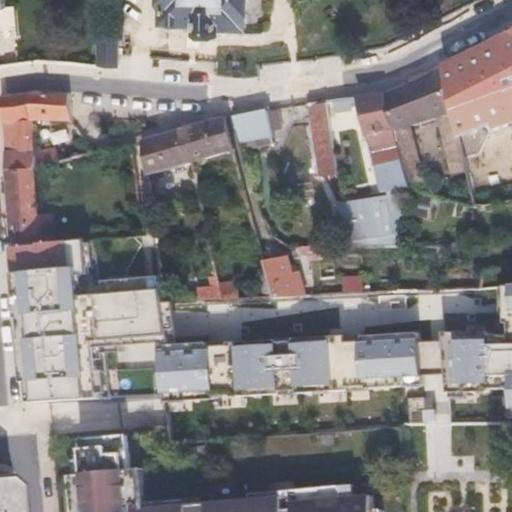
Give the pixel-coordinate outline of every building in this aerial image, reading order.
[(9,0),(0,0),(0,68),(2,68),(0,39),(0,9),(10,8),(9,0)] [(166,0),(167,1),(167,21),(187,22),(189,20),(198,21),(198,28),(220,29),(220,25),(246,26),(247,0),(166,0)] [(17,8),(10,8),(0,9),(0,31),(19,30),(17,8)] [(101,67),(119,68),(119,38),(101,38),(101,67)] [(486,106),(474,53),(454,63),(444,68),(455,111),(486,106)] [(455,111),(444,68),(444,67),(412,83),(399,89),(386,94),(398,130),(439,116),(449,112),(455,111)] [(43,121),(75,124),(72,96),(41,94),(30,95),(32,122),(43,121)] [(398,130),(386,94),(360,98),(382,194),(409,188),(411,188),(406,163),(398,130)] [(32,122),(30,95),(3,99),(5,127),(20,125),(32,124),(32,122)] [(343,201),(327,102),(307,105),(316,159),(321,158),(328,204),(343,201)] [(273,142),(268,110),(236,117),(244,147),(273,142)] [(467,163),(455,111),(449,112),(439,116),(452,164),(467,163)] [(236,117),(227,119),(236,152),(245,151),(244,147),(236,117)] [(236,152),(227,119),(212,122),(202,125),(186,130),(193,165),(215,159),(236,152)] [(8,173),(36,170),(34,155),(32,124),(20,125),(23,153),(7,155),(8,173)] [(20,125),(5,127),(7,155),(23,153),(20,125)] [(193,165),(186,130),(151,141),(144,143),(149,177),(193,165)] [(36,170),(61,163),(56,151),(34,155),(36,170)] [(40,227),(36,170),(8,173),(14,248),(19,247),(56,244),(54,227),(40,227)] [(403,235),(409,188),(382,194),(343,201),(350,246),(352,246),(385,245),(402,245),(403,235)] [(163,347),(172,346),(163,281),(106,286),(106,290),(94,291),(89,241),(56,244),(19,247),(21,274),(17,274),(26,386),(33,385),(36,406),(112,400),(107,353),(163,347)] [(298,258),(266,265),(269,277),(275,299),(313,298),(308,273),(302,274),(298,258)] [(275,299),(269,277),(261,279),(267,300),(275,299)] [(236,284),(219,287),(220,291),(223,303),(240,302),(236,284)] [(511,425),(511,424),(511,284),(503,285),(503,323),(508,323),(508,336),(488,336),(488,333),(442,333),(442,338),(445,372),(446,393),(488,393),(488,389),(511,389),(511,425)] [(199,293),(200,304),(223,303),(220,291),(199,293)] [(370,388),(407,385),(406,376),(425,375),(425,374),(422,340),(422,332),(366,336),(366,341),(349,342),(348,336),(296,339),(297,342),(280,343),(280,340),(231,344),(231,347),(211,349),(211,344),(172,346),(163,347),(167,403),(217,399),(217,396),(235,395),(235,398),(283,394),(283,392),(300,390),(300,393),(351,389),(351,387),(370,385),(370,388)] [(366,334),(348,336),(349,342),(366,341),(366,336),(366,334)] [(422,340),(425,374),(445,372),(442,338),(422,340)] [(426,384),(425,375),(406,376),(407,385),(426,384)] [(376,511),(376,498),(360,499),(347,501),(345,489),(256,496),(256,502),(204,507),(191,508),(191,502),(159,504),(160,510),(148,511),(145,471),(135,472),(133,443),(132,438),(85,442),(87,461),(88,477),(79,478),(76,478),(78,511),(376,511)] [(133,443),(135,472),(145,471),(142,442),(133,443)] [(79,478),(88,477),(87,461),(78,462),(79,478)] [(156,470),(145,471),(148,511),(160,510),(159,504),(156,470)] [(7,474),(0,474),(0,511),(19,511),(17,483),(7,474)] [(359,487),(345,489),(347,501),(360,499),(359,487)]
